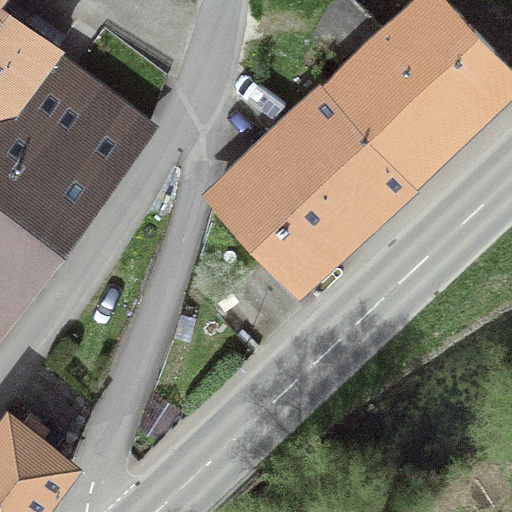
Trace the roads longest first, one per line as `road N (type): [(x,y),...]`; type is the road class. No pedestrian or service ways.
road 1 (primary): [(511,174),(152,511)]
road 2 (residential): [(89,511),(207,127)]
road 3 (residential): [(0,390),(207,127)]
road 4 (residential): [(207,127),(230,0)]
